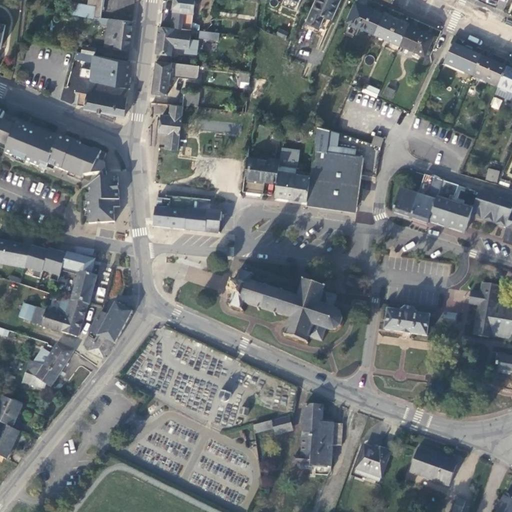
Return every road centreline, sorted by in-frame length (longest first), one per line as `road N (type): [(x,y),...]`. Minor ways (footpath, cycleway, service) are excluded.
road 1 (tertiary): [(0,506),(151,305)]
road 2 (tertiary): [(361,398),(151,305)]
road 3 (residential): [(390,232),(381,203),(391,159),(511,198)]
road 4 (unclassified): [(369,229),(364,246),(375,304),(361,398)]
road 5 (residential): [(369,229),(252,213),(241,249)]
road 6 (tertiary): [(133,143),(151,0)]
road 7 (unclassified): [(0,90),(133,143)]
road 8 (tertiary): [(486,429),(449,430),(361,398)]
road 9 (residential): [(511,267),(390,232)]
